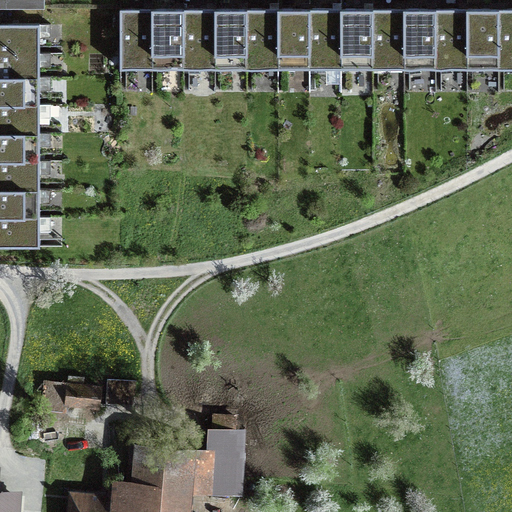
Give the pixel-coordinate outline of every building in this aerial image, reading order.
[(121,68),(152,68),(152,8),(120,8),(121,68)] [(152,68),(184,68),(184,8),(152,8),(152,68)] [(216,8),(184,8),(184,68),(216,68),(216,8)] [(247,68),(247,8),(216,8),(216,68),(247,68)] [(247,68),(279,68),(278,8),(247,8),(247,68)] [(279,68),(310,68),(310,8),(278,8),(279,68)] [(342,8),(310,8),(310,68),(342,68),(342,8)] [(373,8),(342,8),(342,68),(373,68),(373,8)] [(373,68),(405,68),(405,8),(373,8),(373,68)] [(405,68),(436,68),(436,8),(405,8),(405,68)] [(469,8),(436,8),(436,68),(468,68),(469,8)] [(499,9),(469,8),(468,68),(499,67),(499,9)] [(511,8),(499,9),(499,67),(511,67),(511,8)] [(0,21),(0,50),(39,51),(39,22),(0,21)] [(0,77),(39,78),(39,51),(0,50),(0,77)] [(0,107),(39,107),(39,78),(0,77),(0,107)] [(39,107),(0,107),(0,132),(39,132),(39,107)] [(0,159),(39,160),(39,132),(0,132),(0,159)] [(0,159),(0,188),(39,188),(39,160),(0,159)] [(0,215),(39,215),(39,188),(0,188),(0,215)] [(0,244),(39,245),(39,215),(0,215),(0,244)] [(104,386),(48,380),(44,421),(67,423),(68,410),(102,413),(104,386)] [(133,384),(108,383),(107,408),(132,409),(133,384)] [(254,419),(219,416),(215,455),(212,490),(247,493),(254,419)] [(215,455),(143,448),(140,485),(116,482),(114,506),(77,503),(75,511),(182,511),(185,487),(212,490),(215,455)] [(26,511),(28,495),(0,493),(0,511),(26,511)]
